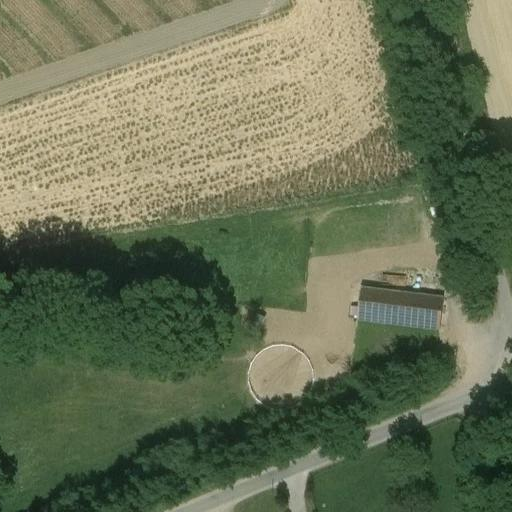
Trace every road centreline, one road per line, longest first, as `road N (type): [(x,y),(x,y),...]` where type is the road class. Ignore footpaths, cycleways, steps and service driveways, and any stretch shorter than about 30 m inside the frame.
road 1 (unclassified): [(511,381),(193,511)]
road 2 (unclassified): [(511,328),(420,0)]
